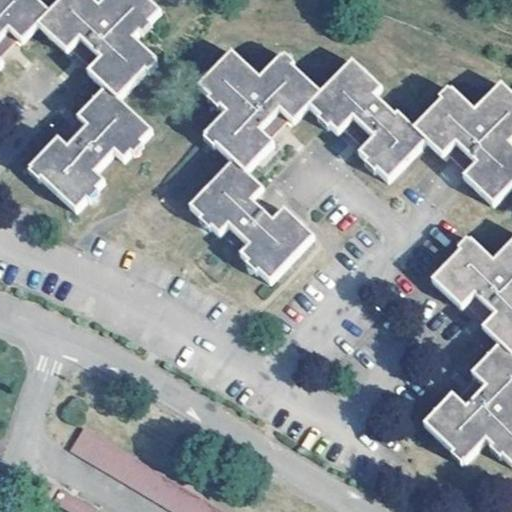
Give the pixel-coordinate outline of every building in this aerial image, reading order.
[(26,43),(41,26),(54,14),(39,0),(0,0),(0,70),(6,64),(0,58),(0,54),(19,36),(26,43)] [(109,91),(119,101),(145,75),(148,77),(159,67),(155,64),(156,62),(135,42),(141,35),(144,37),(154,26),(152,24),(162,13),(148,0),(109,0),(102,8),(94,0),(67,0),(54,14),(41,26),(71,54),(78,46),(99,66),(92,74),(109,91)] [(311,106),(322,95),(293,69),(295,65),(286,57),(261,82),(234,56),(200,90),(211,100),(208,104),(219,115),(223,111),(229,116),(204,142),(215,151),(217,148),(234,165),(248,173),(275,146),(267,137),(288,116),(296,122),(311,106)] [(428,144),(415,132),(398,116),(395,120),(372,99),(380,90),(352,64),(322,95),(311,106),(322,116),(318,120),(329,131),(333,127),(340,134),(350,123),(371,144),(361,153),(369,161),(365,165),(376,175),(379,171),(391,182),(428,144)] [(415,132),(428,144),(444,160),(451,152),(472,172),(465,180),(495,207),(511,189),(511,147),(510,145),(511,142),(511,93),(502,84),(475,113),(453,91),(451,94),(448,91),(439,100),(442,104),(415,132)] [(152,133),(119,101),(109,91),(82,118),(92,128),(71,150),(61,140),(30,173),(41,182),(44,179),(78,211),(89,200),(92,204),(101,194),(98,191),(105,183),(97,174),(117,154),(126,161),(133,155),(136,157),(145,148),(142,145),(152,133)] [(265,190),(248,173),(234,165),(193,208),(204,219),(200,223),(212,234),(216,229),(222,236),(232,226),(253,247),(245,256),(251,263),(248,266),(259,277),(263,274),(273,283),(315,238),(287,210),(275,222),(255,202),(265,190)] [(487,329),(504,346),(511,353),(511,244),(494,262),(469,239),(460,248),(464,252),(436,281),(465,308),(472,300),(494,321),(487,329)] [(228,271),(211,253),(192,271),(205,286),(211,290),(228,271)] [(511,353),(504,346),(477,375),(485,382),(462,404),(456,397),(428,425),(456,452),(452,456),(462,465),(488,439),(495,445),(492,449),(501,458),(505,454),(511,461),(511,353)] [(228,511),(85,427),(71,450),(134,487),(175,511),(228,511)] [(69,511),(93,511),(96,509),(62,488),(54,502),(69,511)]
